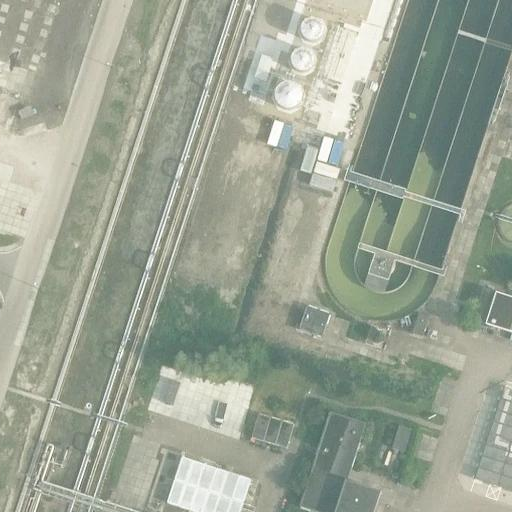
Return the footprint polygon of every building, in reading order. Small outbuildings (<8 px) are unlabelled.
[(0,60),(0,89),(27,98),(39,62),(60,0),(33,0),(13,65),(0,60)] [(511,334),(511,299),(482,290),(472,321),(511,334)] [(297,333),(321,341),(329,318),(305,310),(297,333)] [(410,338),(424,342),(430,322),(417,318),(410,338)] [(511,411),(488,403),(465,474),(480,479),(493,441),(507,445),(495,485),(511,490),(511,411)] [(299,508),(310,511),(374,511),(381,493),(347,482),(366,424),(330,413),(299,508)] [(262,442),(286,450),(294,427),(270,419),(262,442)] [(181,458),(166,504),(189,511),(240,511),(250,481),(181,458)]
